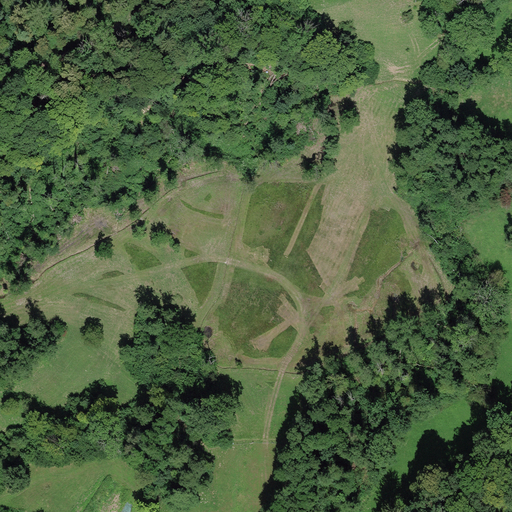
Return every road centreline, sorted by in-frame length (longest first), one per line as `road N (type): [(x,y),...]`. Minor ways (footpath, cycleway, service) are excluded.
road 1 (track): [(152,0),(97,40),(0,81)]
road 2 (residential): [(435,511),(511,415)]
